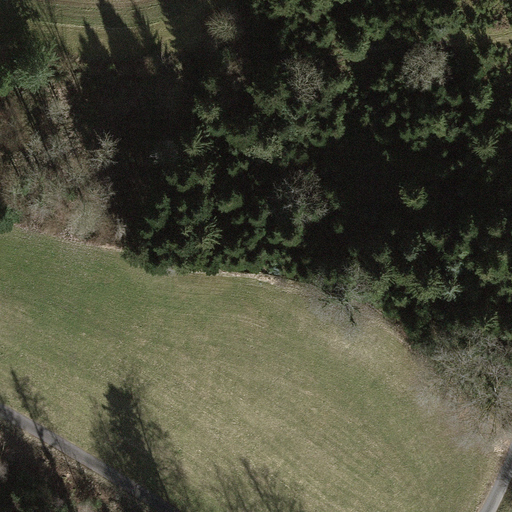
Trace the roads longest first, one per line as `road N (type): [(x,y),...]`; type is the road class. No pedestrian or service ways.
road 1 (track): [(0,409),(171,511)]
road 2 (track): [(511,36),(325,57)]
